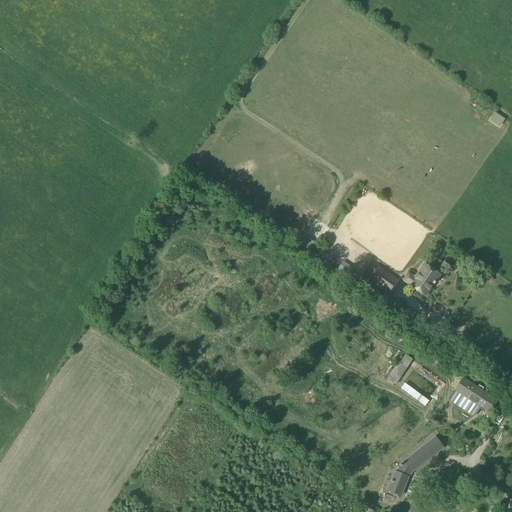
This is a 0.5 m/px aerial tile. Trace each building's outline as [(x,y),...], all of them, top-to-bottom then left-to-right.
[(335,273),(346,279),(352,269),(342,263),(335,273)] [(409,273),(404,280),(410,285),(425,295),(439,275),(424,265),(416,277),(409,273)] [(369,279),(389,293),(397,281),(377,267),(369,279)] [(393,370),(390,374),(386,379),(395,385),(412,360),(405,355),(399,363),(398,362),(393,370)] [(409,383),(418,372),(411,367),(402,377),(409,383)] [(454,390),(460,394),(454,404),(474,416),(479,407),(490,414),(498,400),(463,377),(454,390)] [(395,472),(387,490),(400,495),(407,477),(408,477),(411,472),(443,448),(435,438),(408,458),(402,463),(400,467),(396,472),(395,472)]
